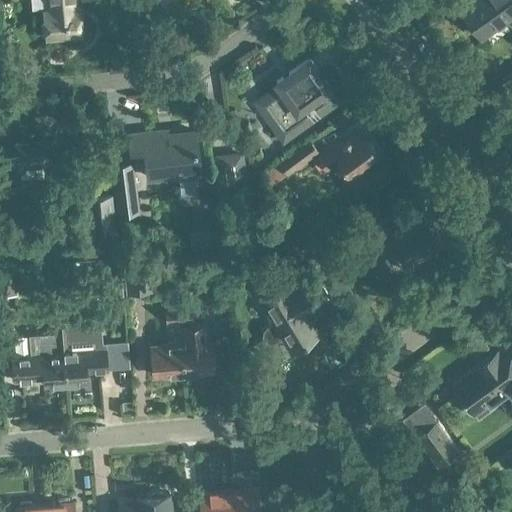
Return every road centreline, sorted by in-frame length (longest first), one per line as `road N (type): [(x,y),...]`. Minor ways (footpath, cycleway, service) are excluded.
road 1 (residential): [(0,92),(165,78),(291,0)]
road 2 (residential): [(0,453),(275,423),(294,432)]
road 3 (residential): [(294,432),(511,268)]
road 4 (unclassified): [(511,215),(356,0)]
